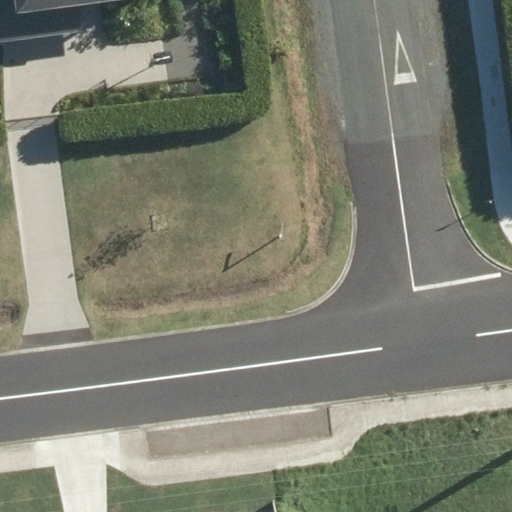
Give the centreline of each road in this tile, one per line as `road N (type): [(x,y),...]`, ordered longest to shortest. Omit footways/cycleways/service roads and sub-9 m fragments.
road 1 (residential): [(0,395),(418,343)]
road 2 (residential): [(418,343),(377,0)]
